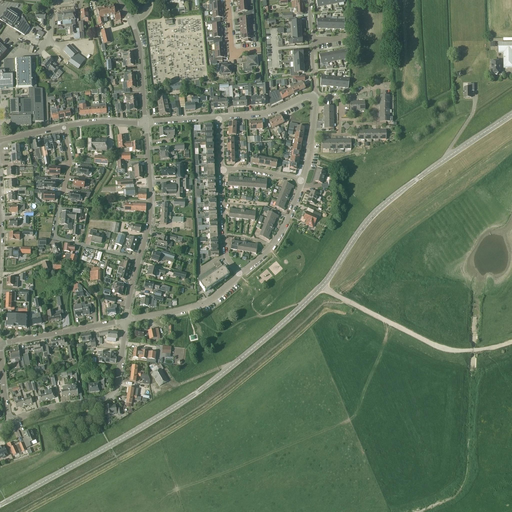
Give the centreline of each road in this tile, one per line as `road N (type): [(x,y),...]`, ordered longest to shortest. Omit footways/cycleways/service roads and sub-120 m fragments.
road 1 (tertiary): [(0,505),(208,384),(304,304),(374,212),(511,114)]
road 2 (track): [(353,304),(442,349),(511,341)]
road 3 (residential): [(138,260),(151,203),(145,123)]
road 4 (residential): [(125,321),(198,306),(240,274)]
road 5 (residential): [(0,343),(125,321)]
